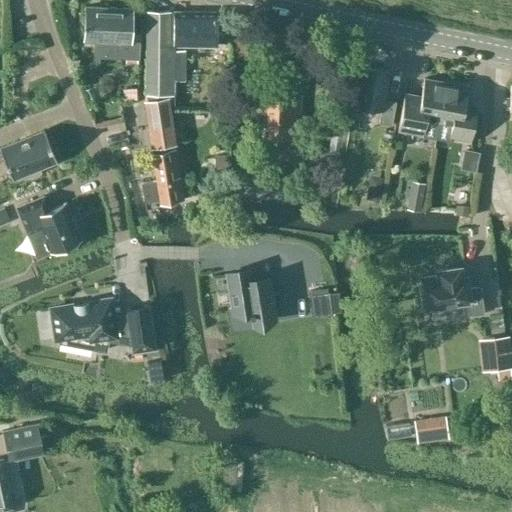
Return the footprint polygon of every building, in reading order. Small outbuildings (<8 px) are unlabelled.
[(138,59),(139,42),(130,42),(132,9),(85,6),(84,40),(95,41),(94,61),(98,62),(99,57),(138,59)] [(174,80),(183,80),(184,50),(174,50),(174,46),(215,46),(215,12),(146,11),(146,94),(174,95),(174,80)] [(21,30),(21,17),(8,17),(8,30),(21,30)] [(28,67),(27,47),(7,47),(7,68),(28,67)] [(379,123),(391,125),(396,102),(383,99),(389,72),(361,67),(354,105),(381,110),(379,123)] [(403,99),(397,132),(423,137),(435,139),(438,123),(446,84),(424,80),(420,102),(403,99)] [(438,123),(435,139),(448,142),(449,137),(470,142),(475,112),(463,110),(467,87),(446,84),(438,123)] [(299,96),(267,94),(265,136),(297,138),(299,96)] [(168,98),(144,102),(151,146),(175,143),(168,98)] [(0,148),(0,150),(12,178),(23,174),(24,178),(39,172),(38,168),(56,160),(44,131),(0,148)] [(160,204),(183,200),(175,149),(152,153),(157,180),(141,183),(144,202),(160,200),(160,204)] [(295,179),(260,177),(244,176),(244,203),(260,203),(260,197),(294,199),(295,179)] [(43,196),(17,207),(27,233),(40,227),(50,251),(57,249),(62,251),(70,248),(72,242),(80,239),(75,227),(71,216),(70,216),(65,202),(48,209),(43,196)] [(438,275),(420,277),(425,309),(467,303),(469,314),(483,312),(479,287),(466,289),(464,271),(459,272),(458,268),(447,269),(437,270),(438,275)] [(247,270),(228,273),(233,313),(248,310),(248,314),(252,314),(254,322),(274,319),(268,279),(249,282),(247,270)] [(72,304),(50,308),(55,339),(59,338),(60,342),(105,350),(108,337),(116,336),(110,298),(88,302),(88,301),(72,304)] [(147,305),(126,308),(132,351),(154,348),(147,305)] [(0,511),(5,511),(6,507),(10,506),(3,471),(18,468),(16,458),(43,452),(37,423),(2,431),(8,459),(1,461),(0,459),(0,458),(0,511)] [(416,511),(416,499),(401,500),(401,511),(416,511)]
